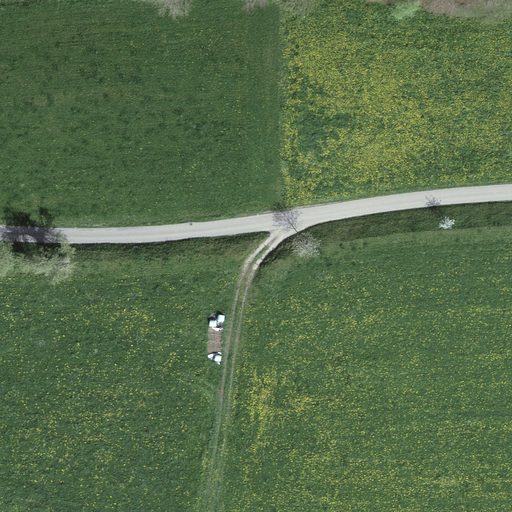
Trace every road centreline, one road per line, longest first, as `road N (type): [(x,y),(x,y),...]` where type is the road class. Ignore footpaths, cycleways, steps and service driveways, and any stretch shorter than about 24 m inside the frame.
road 1 (unclassified): [(0,232),(167,232),(511,192)]
road 2 (track): [(207,511),(241,291),(255,259),(292,218)]
